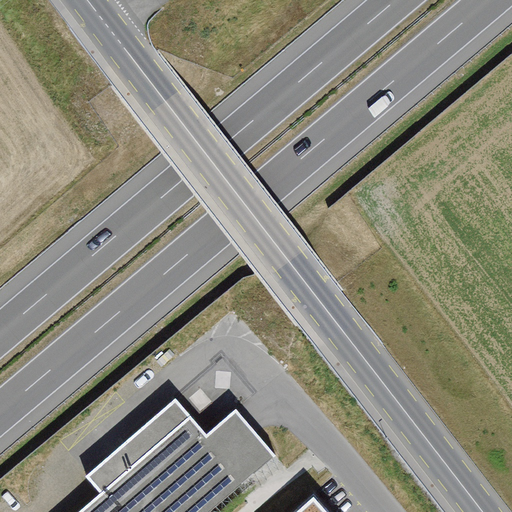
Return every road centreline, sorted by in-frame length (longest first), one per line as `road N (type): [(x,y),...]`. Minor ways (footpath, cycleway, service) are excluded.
road 1 (motorway): [(0,412),(489,0)]
road 2 (tertiary): [(139,69),(481,511)]
road 3 (motorway): [(396,0),(0,333)]
road 4 (residential): [(388,511),(292,401),(232,450)]
